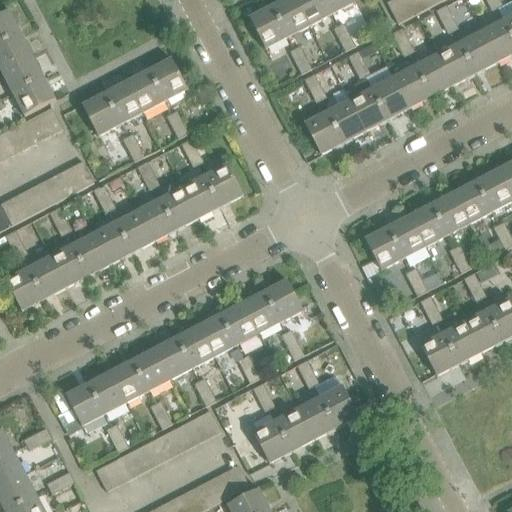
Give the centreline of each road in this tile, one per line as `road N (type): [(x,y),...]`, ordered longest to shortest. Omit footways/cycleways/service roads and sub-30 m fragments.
road 1 (residential): [(304,216),(0,378)]
road 2 (residential): [(458,511),(304,216)]
road 3 (residential): [(304,216),(191,0)]
road 4 (residential): [(511,107),(304,216)]
